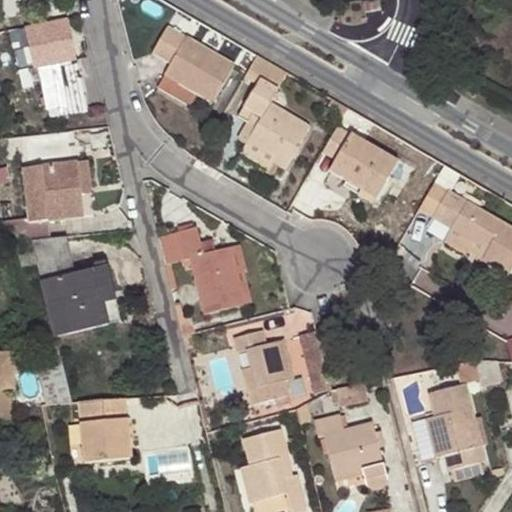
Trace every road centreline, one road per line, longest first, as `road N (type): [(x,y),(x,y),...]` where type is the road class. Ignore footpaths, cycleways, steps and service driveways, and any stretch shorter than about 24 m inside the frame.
road 1 (residential): [(128,118),(139,199),(188,392)]
road 2 (residential): [(322,261),(169,167),(128,118)]
road 3 (tertiary): [(197,0),(370,99)]
road 4 (tertiary): [(370,99),(511,183)]
road 5 (tertiary): [(511,151),(382,74)]
road 6 (tertiary): [(382,74),(256,0)]
road 7 (residential): [(128,118),(95,0)]
